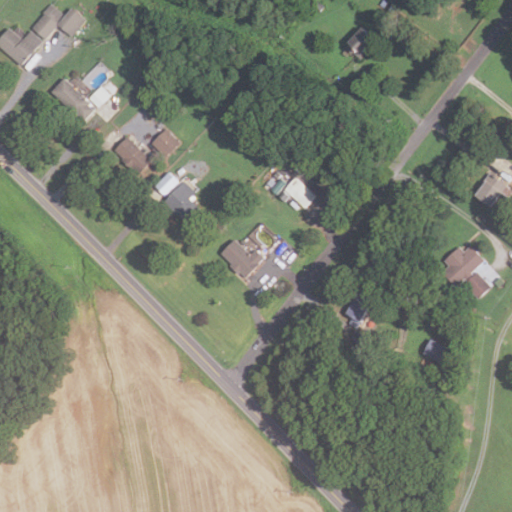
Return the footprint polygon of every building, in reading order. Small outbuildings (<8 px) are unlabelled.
[(319,11),(312,4),(315,0),(318,0),(324,6),(319,11)] [(45,39),(31,28),(43,14),(42,13),(50,3),(64,15),(71,8),(85,20),(71,36),(57,24),(45,39)] [(20,66),(0,48),(0,36),(8,27),(22,39),(30,30),(42,40),(20,66)] [(362,60),(347,47),(363,28),(378,41),(362,60)] [(160,59),(155,65),(145,55),(150,50),(160,59)] [(84,120),(78,114),(76,116),(50,92),(64,78),(90,102),(89,104),(95,109),(84,120)] [(110,95),(98,107),(89,98),(101,86),(110,95)] [(152,119),(146,125),(136,113),(141,108),(152,119)] [(165,157),(151,143),(165,129),(179,142),(165,157)] [(138,173),(133,168),(131,170),(120,159),(121,158),(113,149),(126,136),(150,160),(138,173)] [(164,196),(154,186),(168,171),(178,181),(164,196)] [(277,179),(272,176),(276,171),(281,175),(277,179)] [(489,207),(473,195),(485,181),(484,180),(489,173),(511,191),(507,197),(501,192),(489,207)] [(275,194),(270,190),(281,177),(286,182),(275,194)] [(304,208),(284,189),(294,177),(315,195),(304,208)] [(274,181),(270,186),(266,183),(270,178),(274,181)] [(187,225),(163,201),(184,181),(195,192),(189,197),(202,211),(187,225)] [(284,201),(278,196),(283,190),(289,195),(284,201)] [(246,277),(240,271),(237,274),(229,267),(231,265),(220,253),(234,239),(249,255),(255,249),(263,257),(258,263),(259,264),(246,277)] [(477,299),(461,282),(455,287),(442,272),(448,266),(443,260),(458,247),(463,252),(470,245),(484,260),(470,273),(473,275),(477,271),(491,287),(477,299)] [(498,288),(493,282),(499,277),(504,282),(498,288)] [(356,328),(348,323),(350,318),(343,314),(357,293),(372,303),(356,328)] [(441,363),(422,354),(429,339),(448,348),(441,363)]
